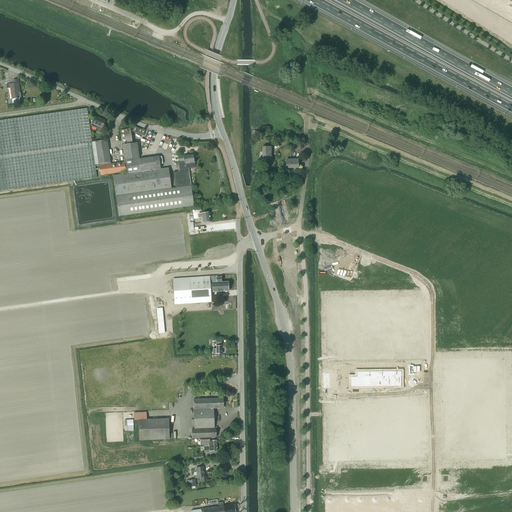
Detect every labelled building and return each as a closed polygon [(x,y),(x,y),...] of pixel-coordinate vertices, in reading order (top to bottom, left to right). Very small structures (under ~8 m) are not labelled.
[(12,99),(21,98),(18,79),(13,80),(13,83),(6,84),(6,88),(10,88),(12,99)] [(0,191),(97,178),(95,165),(92,142),(87,108),(0,120),(0,191)] [(102,128),(105,121),(94,116),(91,123),(102,128)] [(145,131),(134,126),(132,131),(143,136),(145,131)] [(122,145),(132,144),(130,129),(120,130),(122,145)] [(92,142),(95,165),(98,164),(110,162),(107,140),(95,141),(92,142)] [(126,174),(160,169),(159,156),(139,159),(139,158),(137,143),(132,144),(122,145),(124,160),(124,162),(125,172),(126,174)] [(262,160),(271,159),(271,147),(262,147),(262,160)] [(173,172),(176,188),(191,186),(189,169),(195,168),(195,162),(194,162),(193,155),(182,157),(182,156),(178,156),(180,171),(173,172)] [(299,168),(298,159),(286,160),(286,168),(299,168)] [(100,175),(125,172),(124,162),(99,166),(100,175)] [(126,174),(113,176),(113,178),(119,216),(194,206),(191,186),(176,188),(171,189),(169,168),(162,169),(160,169),(126,174)] [(200,209),(193,210),(194,218),(202,217),(203,223),(211,222),(209,212),(202,213),(198,214),(198,212),(200,211),(200,209)] [(211,292),(229,291),(228,282),(221,282),(221,277),(217,277),(216,276),(173,279),(175,304),(211,302),(211,292)] [(165,333),(162,308),(157,308),(159,333),(165,333)] [(226,348),(225,345),(222,345),(222,341),(216,341),(216,350),(213,350),(213,354),(216,354),(222,354),(222,348),(226,348)] [(354,376),(347,376),(347,385),(405,384),(405,369),(354,370),(354,376)] [(195,429),(215,428),(214,408),(223,408),(223,398),(193,399),(194,416),(195,429)] [(170,439),(168,418),(138,420),(139,441),(170,439)] [(192,438),(216,437),(216,428),(215,428),(195,429),(192,429),(192,438)] [(216,441),(209,441),(209,438),(200,438),(200,445),(204,445),(204,446),(217,446),(216,441)] [(206,476),(205,477),(203,467),(196,468),(197,475),(193,476),(194,479),(186,480),(187,487),(190,487),(190,489),(195,488),(195,486),(196,486),(195,479),(201,478),(201,482),(206,482),(206,476)]
